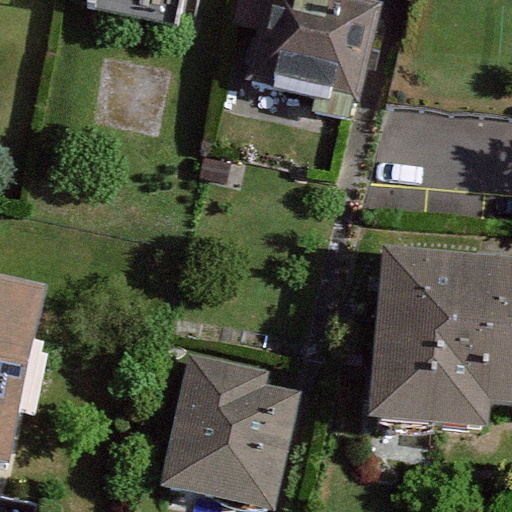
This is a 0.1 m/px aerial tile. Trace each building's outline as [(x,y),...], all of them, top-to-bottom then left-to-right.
[(99,0),(97,18),(179,33),(184,0),(99,0)] [(382,10),(335,0),(267,0),(249,85),(360,109),(382,10)] [(511,263),(389,254),(376,425),(493,433),(495,408),(511,409),(511,263)] [(48,303),(0,292),(0,476),(11,479),(48,303)] [(272,377),(190,360),(162,497),(235,511),(278,511),(302,399),(269,392),(272,377)]
